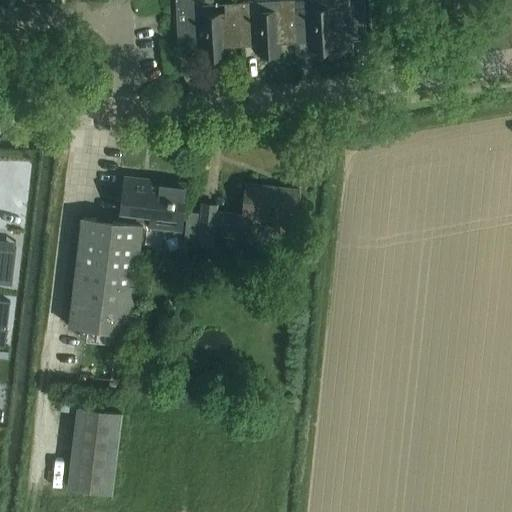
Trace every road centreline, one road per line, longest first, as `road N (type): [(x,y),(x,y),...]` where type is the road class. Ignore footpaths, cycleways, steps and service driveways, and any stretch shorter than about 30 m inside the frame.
road 1 (track): [(78,115),(28,511)]
road 2 (unclassified): [(125,114),(511,70)]
road 3 (unclassified): [(0,120),(125,114)]
